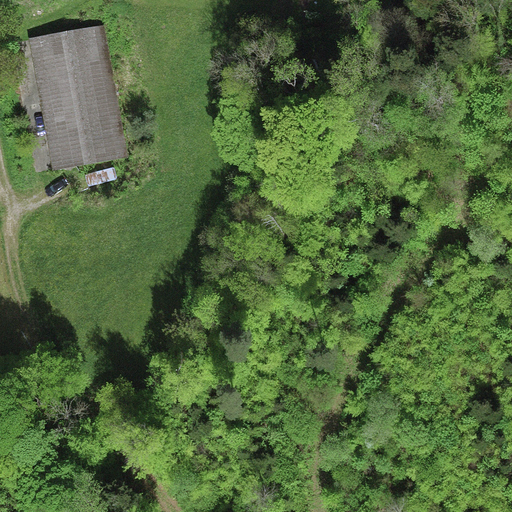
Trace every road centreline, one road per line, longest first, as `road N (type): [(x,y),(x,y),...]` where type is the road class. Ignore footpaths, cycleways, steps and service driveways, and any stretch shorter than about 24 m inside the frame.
road 1 (track): [(323,511),(314,469),(322,422),(396,301),(486,180),(511,160)]
road 2 (track): [(0,165),(14,284),(106,425),(177,511)]
